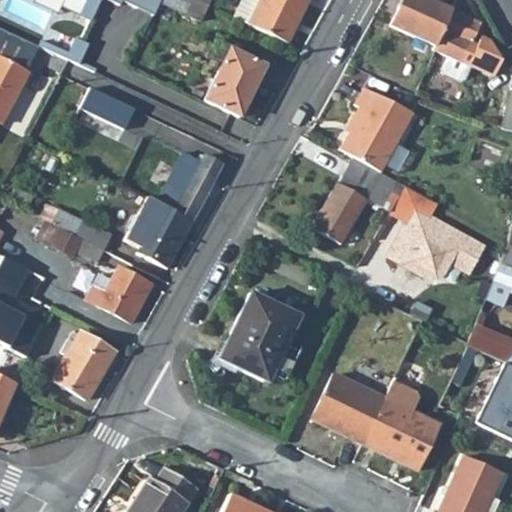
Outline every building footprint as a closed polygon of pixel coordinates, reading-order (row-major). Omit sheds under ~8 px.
[(206,6),(192,0),(158,0),(157,3),(199,22),(206,6)] [(241,0),(232,18),(285,43),(306,0),(241,0)] [(434,47),(450,11),(426,0),(399,0),(396,8),(399,9),(394,18),(392,17),(388,26),(434,47)] [(462,62),(479,23),(450,11),(434,47),(433,50),(447,56),(462,62)] [(37,47),(43,34),(18,23),(12,35),(37,47)] [(12,35),(0,29),(0,122),(27,73),(24,71),(37,47),(12,35)] [(41,47),(80,64),(88,46),(49,29),(41,47)] [(237,118),(263,66),(227,49),(202,100),(237,118)] [(462,62),(447,56),(441,69),(443,75),(458,81),(464,79),(470,65),(462,62)] [(121,139),(135,107),(89,87),(75,119),(121,139)] [(378,173),(410,115),(362,88),(352,105),(356,108),(360,110),(346,134),(337,151),(351,159),(378,173)] [(511,131),(511,91),(509,91),(500,129),(511,131)] [(346,134),(360,110),(356,108),(342,132),(346,134)] [(192,140),(167,128),(161,141),(185,152),(192,140)] [(198,162),(189,158),(176,182),(172,191),(164,186),(155,202),(190,220),(220,166),(201,157),(198,162)] [(403,187),(378,173),(351,159),(310,228),(338,245),(364,200),(379,209),(388,193),(397,198),(403,187)] [(164,186),(172,191),(176,182),(169,178),(164,186)] [(397,198),(387,214),(406,224),(408,226),(403,235),(399,236),(387,259),(415,274),(421,276),(426,276),(432,275),(440,271),(444,268),(447,263),(468,274),(483,248),(428,219),(435,205),(403,187),(397,198)] [(155,202),(145,197),(122,240),(137,248),(134,253),(164,268),(190,220),(155,202)] [(49,225),(56,210),(46,204),(38,220),(43,222),(49,225)] [(49,225),(100,251),(102,251),(109,236),(56,210),(49,225)] [(100,251),(49,225),(43,222),(34,239),(71,258),(74,253),(95,263),(100,251)] [(406,224),(399,236),(403,235),(408,226),(406,224)] [(511,266),(511,248),(505,245),(483,299),(502,307),(509,289),(511,290),(511,269),(511,266)] [(149,285),(115,268),(109,280),(97,274),(83,300),(129,324),(149,285)] [(265,383),(297,317),(248,293),(234,322),(238,324),(233,335),(229,333),(216,360),(265,383)] [(480,327),(484,317),(477,314),(473,324),(480,327)] [(233,335),(238,324),(234,322),(229,333),(233,335)] [(511,351),(511,340),(480,327),(473,324),(466,340),(464,347),(466,347),(475,351),(484,355),(502,363),(511,351)] [(112,353),(78,333),(76,336),(70,332),(59,352),(64,356),(50,381),(84,400),(112,353)] [(466,370),(475,351),(466,347),(449,382),(458,386),(466,370)] [(476,375),(484,355),(475,351),(466,370),(476,375)] [(511,367),(511,351),(502,363),(511,367)] [(384,400),(382,399),(331,375),(310,420),(360,444),(362,445),(384,400)] [(11,384),(0,378),(0,410),(12,384),(11,384)] [(382,399),(384,400),(362,445),(415,471),(436,426),(410,413),(417,399),(414,393),(390,381),(382,399)] [(443,409),(453,389),(447,386),(437,406),(443,409)] [(482,511),(488,501),(500,474),(461,456),(436,511),(482,511)] [(180,511),(195,489),(162,468),(153,482),(147,477),(124,511),(180,511)] [(218,511),(263,511),(227,495),(218,511)] [(491,511),(495,504),(488,501),(482,511),(491,511)]
